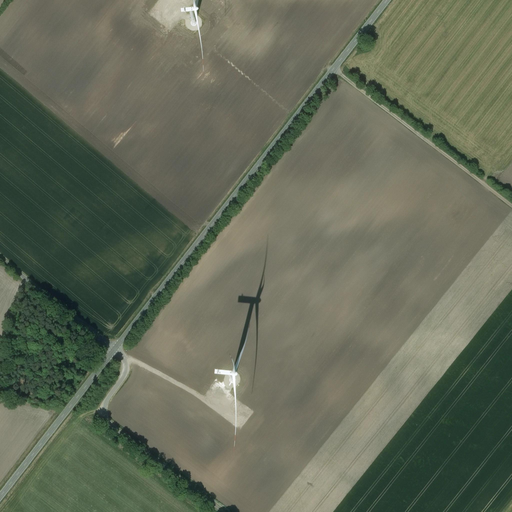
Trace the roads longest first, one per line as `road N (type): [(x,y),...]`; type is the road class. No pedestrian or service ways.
road 1 (secondary): [(114,349),(387,0)]
road 2 (unclassified): [(114,349),(126,371),(104,405),(107,420),(223,511)]
road 3 (track): [(333,69),(511,205)]
road 4 (secondary): [(0,497),(114,349)]
road 5 (track): [(122,356),(194,391),(257,443)]
road 6 (unclassified): [(0,256),(114,349)]
